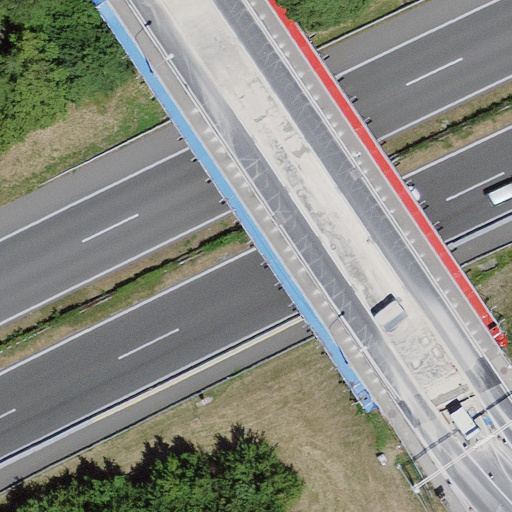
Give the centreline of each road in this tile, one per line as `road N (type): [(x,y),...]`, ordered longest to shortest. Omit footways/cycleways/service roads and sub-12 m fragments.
road 1 (secondary): [(180,0),(511,482)]
road 2 (motorway): [(0,418),(511,169)]
road 3 (motorway): [(511,35),(0,283)]
